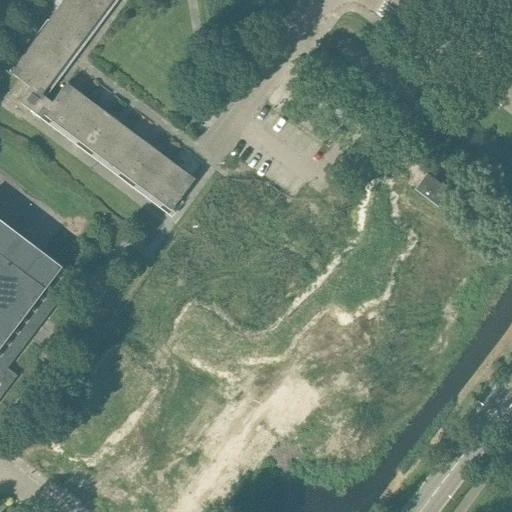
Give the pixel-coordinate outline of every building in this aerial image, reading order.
[(90,0),(63,0),(58,8),(93,34),(108,13),(90,0)] [(90,0),(108,13),(109,13),(118,0),(90,0)] [(58,8),(41,30),(76,56),(77,56),(93,34),(58,8)] [(41,30),(25,51),(60,77),(61,76),(71,63),(76,56),(41,30)] [(21,66),(13,76),(18,80),(44,98),(60,77),(25,51),(16,63),(21,66)] [(18,80),(5,98),(26,115),(29,111),(39,118),(51,103),(44,98),(18,80)] [(51,103),(39,118),(41,120),(61,135),(87,100),(75,92),(73,95),(63,87),(51,103)] [(87,100),(61,135),(83,151),(109,117),(87,101),(87,100)] [(103,167),(129,132),(109,117),(83,151),(103,167)] [(124,182),(150,148),(129,132),(103,167),(124,182)] [(150,148),(124,182),(144,198),(170,163),(150,148)] [(170,163),(144,198),(167,215),(190,184),(181,176),(183,173),(170,163)] [(426,176),(415,190),(438,206),(447,192),(426,176)] [(259,213),(238,280),(304,301),(334,204),(268,184),(252,179),(243,208),(259,213)] [(414,242),(380,303),(443,339),(493,250),(430,214),(418,208),(402,235),(414,242)] [(0,222),(0,397),(16,376),(7,369),(75,280),(0,222)] [(310,379),(269,442),(330,482),(390,389),(330,349),(318,341),(299,371),(310,379)] [(155,378),(114,434),(172,478),(232,396),(174,353),(163,345),(145,370),(155,378)]
